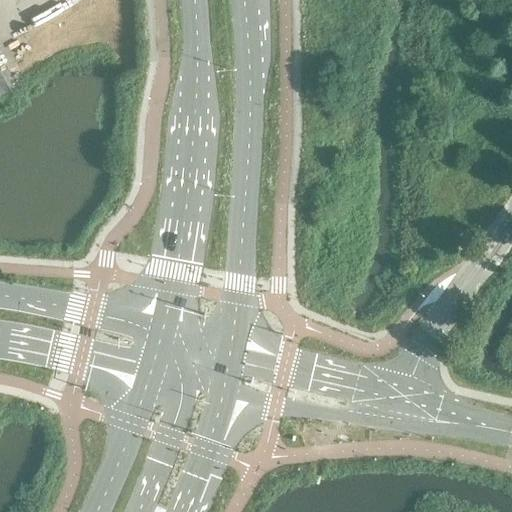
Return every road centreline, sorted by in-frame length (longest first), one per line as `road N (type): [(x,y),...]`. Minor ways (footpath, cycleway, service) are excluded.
road 1 (primary): [(230,353),(249,112),(242,0)]
road 2 (primary): [(194,0),(195,125),(163,330)]
road 3 (unclassified): [(403,400),(230,353)]
road 4 (unclassified): [(224,388),(276,406),(397,425)]
road 5 (tertiary): [(163,330),(0,297)]
road 6 (tertiary): [(0,342),(150,372)]
road 7 (primary): [(150,372),(96,511)]
road 8 (primary): [(142,511),(184,381)]
road 9 (primary): [(179,511),(224,388)]
